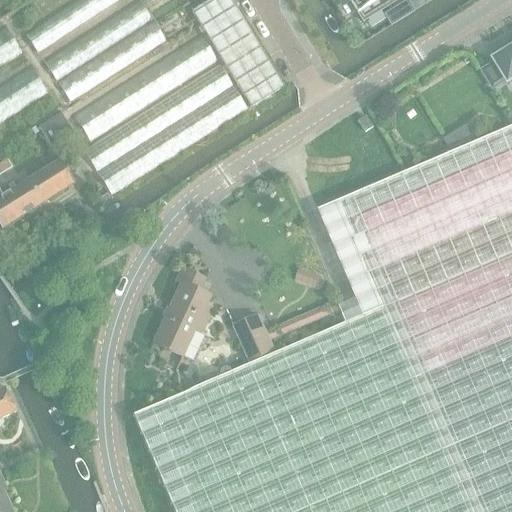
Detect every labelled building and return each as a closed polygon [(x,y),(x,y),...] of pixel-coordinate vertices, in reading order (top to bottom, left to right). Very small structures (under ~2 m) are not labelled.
[(81,0),(27,35),(38,52),(118,0),(81,0)] [(229,0),(212,0),(192,12),(251,108),(284,88),(234,7),(229,0)] [(347,0),(350,3),(350,2),(363,23),(396,2),(394,0),(347,0)] [(151,21),(139,2),(46,64),(58,82),(151,21)] [(165,41),(153,23),(59,84),(71,103),(165,41)] [(0,69),(22,55),(5,28),(0,31),(0,69)] [(217,62),(200,35),(73,116),(91,143),(217,62)] [(494,63),(481,71),(493,90),(507,82),(508,84),(511,80),(511,48),(493,60),(494,63)] [(247,109),(219,66),(84,153),(113,196),(247,109)] [(0,124),(48,94),(30,67),(0,86),(0,124)] [(61,113),(38,128),(47,142),(70,127),(61,113)] [(367,117),(358,122),(365,133),(374,127),(367,117)] [(461,146),(476,137),(467,124),(453,133),(461,146)] [(357,300),(340,307),(341,310),(347,324),(278,354),(251,365),(134,415),(175,511),(511,511),(511,128),(451,155),(319,211),(357,300)] [(7,160),(0,164),(0,176),(12,169),(7,160)] [(0,223),(3,228),(74,183),(60,161),(3,197),(0,192),(0,223)] [(321,274),(300,267),(296,281),(316,288),(321,274)] [(202,335),(213,311),(206,308),(211,298),(200,292),(205,280),(183,270),(177,282),(182,285),(160,334),(164,336),(159,347),(183,358),(195,332),(202,335)] [(341,310),(340,307),(337,301),(267,331),(259,314),(234,326),(251,365),(278,354),(271,340),(341,310)] [(15,413),(4,388),(0,389),(0,426),(2,426),(3,421),(2,419),(15,413)] [(0,511),(10,511),(12,511),(0,486),(4,485),(0,476),(0,511)]
